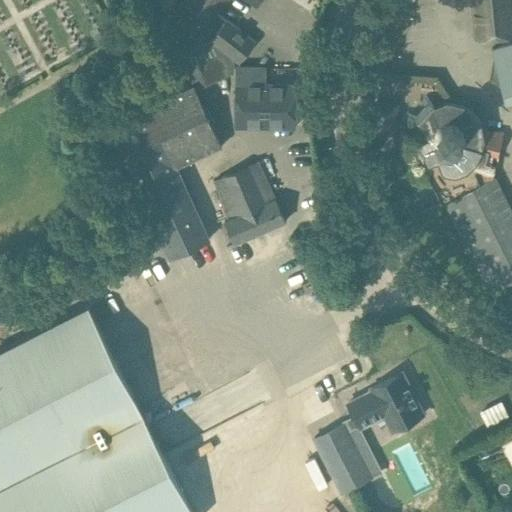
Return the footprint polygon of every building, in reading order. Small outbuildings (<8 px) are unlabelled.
[(183,0),(183,2),(210,22),(201,32),(240,62),(256,41),(226,17),(225,18),(218,12),(227,0),(183,0)] [(511,0),(472,0),(476,38),(511,34),(511,0)] [(198,36),(201,32),(210,22),(183,2),(171,17),(198,36)] [(189,36),(172,24),(166,32),(183,44),(189,36)] [(511,41),(492,48),(506,98),(511,96),(511,41)] [(236,66),(235,126),(295,126),(296,83),(266,83),(266,66),(236,66)] [(193,84),(108,123),(162,239),(197,224),(172,169),(222,146),(193,84)] [(472,158),(477,160),(484,162),(487,151),(498,154),(503,134),(482,128),(481,118),(466,105),(448,100),(434,105),(433,106),(432,107),(422,117),(421,118),(429,137),(420,141),(424,153),(434,150),(435,151),(437,152),(440,154),(442,155),(446,156),(448,157),(450,157),(453,165),(472,158)] [(213,180),(234,242),(285,220),(259,160),(240,168),(213,180)] [(493,161),(476,169),(481,183),(483,182),(493,177),(496,162),(493,161)] [(311,279),(302,283),(306,293),(316,289),(311,279)] [(0,511),(194,511),(88,303),(0,348),(0,511)] [(383,417),(391,431),(424,414),(402,372),(371,387),(373,390),(345,404),(359,429),(383,417)] [(509,415),(501,400),(480,411),(488,426),(509,415)] [(313,437),(341,493),(373,477),(345,421),(313,437)]
